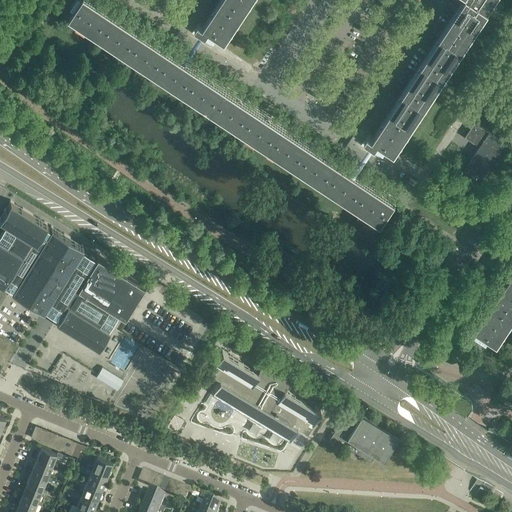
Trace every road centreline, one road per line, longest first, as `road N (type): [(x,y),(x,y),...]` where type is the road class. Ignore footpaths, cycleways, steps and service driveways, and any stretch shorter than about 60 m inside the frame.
road 1 (secondary): [(385,374),(0,133)]
road 2 (secondary): [(0,164),(370,398)]
road 3 (residential): [(478,231),(263,84)]
road 4 (unclassified): [(385,374),(478,231)]
road 5 (secondary): [(370,398),(511,484)]
road 6 (residential): [(263,84),(130,0)]
road 7 (secondary): [(511,467),(385,374)]
